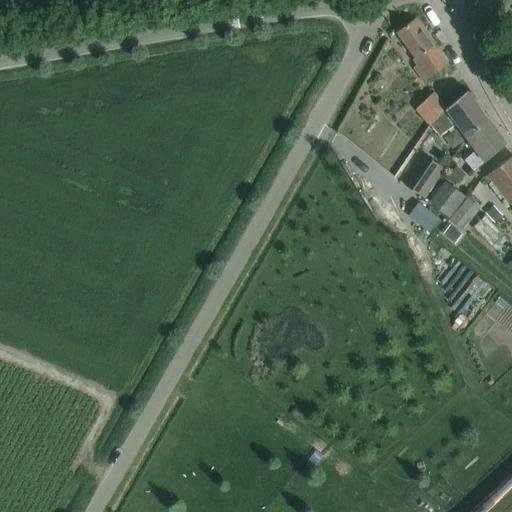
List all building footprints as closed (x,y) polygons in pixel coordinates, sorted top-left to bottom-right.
[(415,19),(397,33),(419,64),(413,68),(422,80),(447,63),(415,19)] [(433,92),(415,109),(428,123),(446,107),(447,105),(434,91),(433,92)] [(465,136),(488,119),(467,91),(428,123),(439,135),(456,123),(465,136)] [(488,119),(465,136),(475,150),(464,159),(473,170),(505,144),(488,119)] [(455,128),(443,136),(451,148),(463,140),(455,128)] [(423,197),(444,168),(426,155),(405,184),(423,197)] [(503,196),(511,207),(511,156),(487,175),(492,181),(489,184),(500,199),(503,196)] [(445,181),(429,201),(449,217),(464,196),(445,181)] [(468,197),(449,219),(461,229),(479,207),(468,197)] [(427,232),(438,218),(421,204),(410,217),(427,232)]
